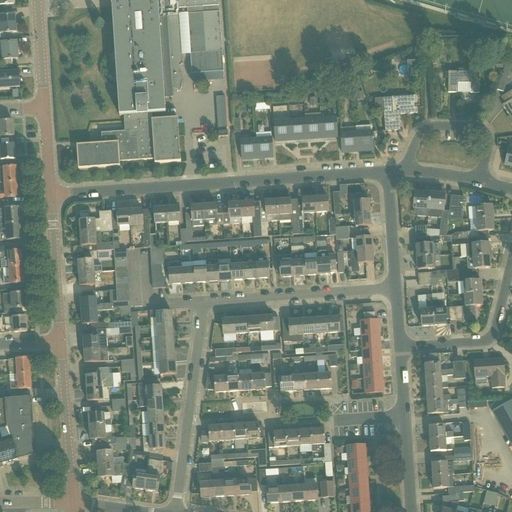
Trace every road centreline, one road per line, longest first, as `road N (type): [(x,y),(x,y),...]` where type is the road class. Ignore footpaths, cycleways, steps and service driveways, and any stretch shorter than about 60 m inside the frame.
road 1 (residential): [(389,174),(51,196)]
road 2 (residential): [(179,511),(207,305)]
road 3 (residential): [(207,305),(394,293)]
road 4 (residential): [(400,347),(487,342),(511,259)]
road 5 (residential): [(489,185),(497,140),(449,125),(429,128),(406,172)]
road 6 (residential): [(408,511),(400,347)]
road 7 (unclassified): [(74,504),(60,342)]
road 8 (unclassified): [(60,342),(51,196)]
